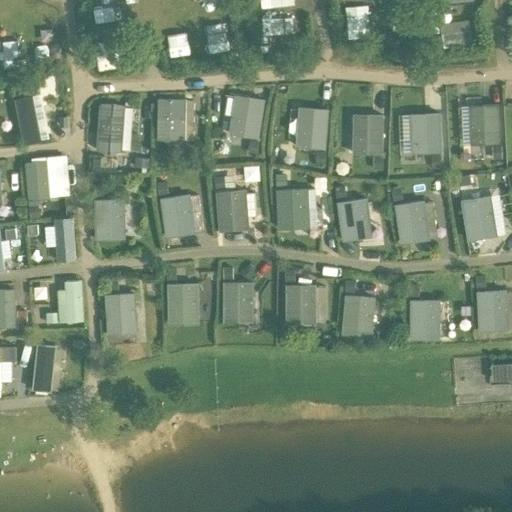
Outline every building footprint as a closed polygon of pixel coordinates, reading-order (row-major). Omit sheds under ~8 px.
[(417,5),(394,4),(394,29),(417,30),(417,5)] [(264,16),(264,39),(293,39),(293,17),(264,16)] [(447,40),(475,38),(473,16),(445,19),(447,40)] [(226,31),(208,34),(211,52),(229,49),(226,31)] [(264,137),(268,97),(237,93),(232,134),(264,137)] [(18,97),(22,141),(49,139),(45,95),(18,97)] [(190,98),(160,97),(159,139),(189,140),(190,98)] [(460,145),(504,143),(503,101),(459,102),(460,145)] [(134,103),(97,103),(97,150),(133,151),(134,103)] [(302,105),(301,147),(331,147),(332,106),(302,105)] [(387,153),(388,112),(356,112),(355,152),(387,153)] [(405,152),(445,152),(445,112),(405,112),(405,152)] [(61,196),(60,159),(28,161),(29,198),(61,196)] [(313,228),(311,186),(277,188),(279,229),(313,228)] [(251,229),(250,188),(218,189),(220,230),(251,229)] [(165,236),(198,234),(196,193),(163,196),(165,236)] [(509,234),(503,193),(463,198),(469,239),(509,234)] [(128,238),(128,197),(96,197),(97,238),(128,238)] [(341,240),(375,238),(373,197),(339,199),(341,240)] [(397,204),(404,243),(433,238),(426,199),(397,204)] [(30,219),(40,218),(38,205),(29,206),(30,219)] [(60,244),(60,260),(76,260),(75,219),(47,220),(47,244),(60,244)] [(38,224),(28,225),(28,235),(38,234),(38,224)] [(15,228),(5,230),(6,240),(17,238),(15,228)] [(59,289),(60,322),(86,321),(84,278),(68,279),(68,289),(59,289)] [(169,282),(171,323),(204,322),(203,280),(169,282)] [(258,323),(258,280),(225,280),(225,323),(258,323)] [(328,283),(286,283),(285,323),(327,324),(328,283)] [(0,326),(18,326),(18,287),(0,287),(0,326)] [(511,289),(478,289),(478,329),(511,329),(511,289)] [(109,333),(142,331),(140,290),(107,292),(109,333)] [(379,334),(379,294),(347,294),(346,334),(379,334)] [(414,297),(414,339),(446,339),(446,297),(414,297)] [(37,344),(39,390),(60,389),(57,342),(37,344)] [(0,389),(5,389),(4,360),(18,360),(18,345),(0,344),(0,389)] [(511,380),(511,361),(496,363),(498,381),(511,380)]
